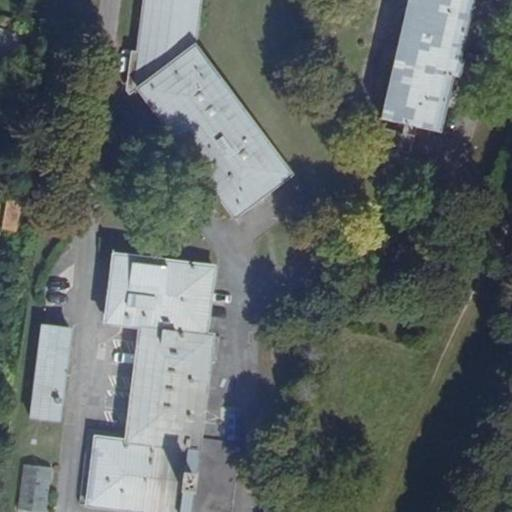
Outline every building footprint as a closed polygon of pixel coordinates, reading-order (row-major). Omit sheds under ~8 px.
[(232,219),(290,175),(192,45),(197,0),(145,0),(135,87),(232,219)] [(408,0),(381,120),(436,132),(449,77),(457,79),(461,60),(456,59),(469,0),(408,0)] [(1,230),(15,232),(20,204),(6,202),(1,230)] [(112,323),(119,258),(111,257),(104,322),(112,323)] [(133,440),(123,439),(96,436),(87,505),(144,511),(231,511),(239,444),(198,439),(210,337),(204,336),(212,269),(119,258),(112,323),(137,326),(146,327),(133,440)] [(66,328),(42,326),(32,419),(57,422),(66,328)] [(137,326),(123,439),(133,440),(146,327),(137,326)] [(45,511),(50,469),(23,466),(19,511),(31,511),(45,511)]
